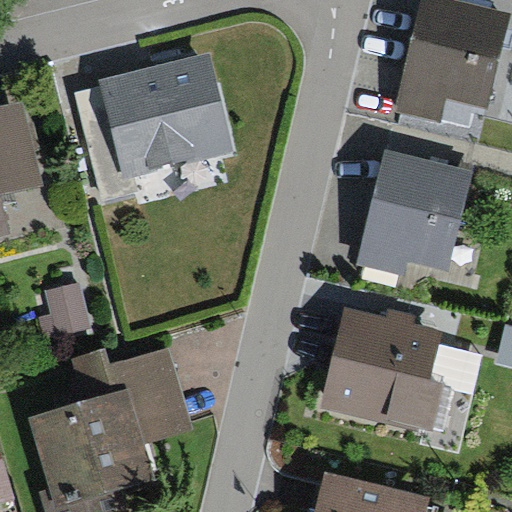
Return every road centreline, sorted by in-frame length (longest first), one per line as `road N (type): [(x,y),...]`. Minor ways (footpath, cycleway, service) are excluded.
road 1 (residential): [(327,0),(322,97),(222,511)]
road 2 (residential): [(0,46),(180,0)]
